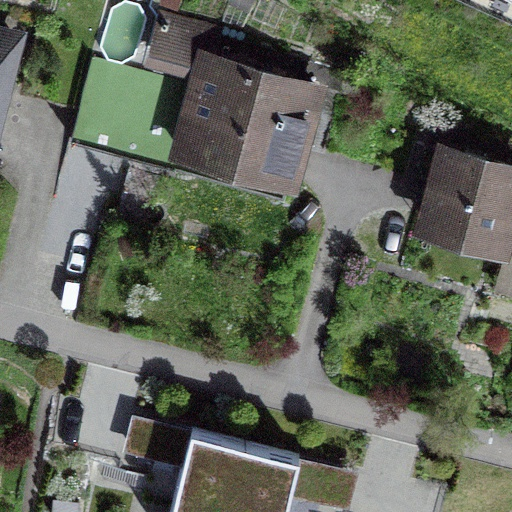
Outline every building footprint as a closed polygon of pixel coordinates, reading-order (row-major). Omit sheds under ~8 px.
[(0,83),(13,27),(0,24),(0,83)] [(83,101),(96,37),(38,25),(25,89),(83,101)] [(330,81),(207,52),(181,157),(305,187),(330,81)] [(511,210),(511,165),(442,146),(423,215),(504,238),(511,210)] [(226,511),(245,440),(192,426),(170,511),(226,511)] [(245,440),(226,511),(283,511),(299,453),(245,440)]
